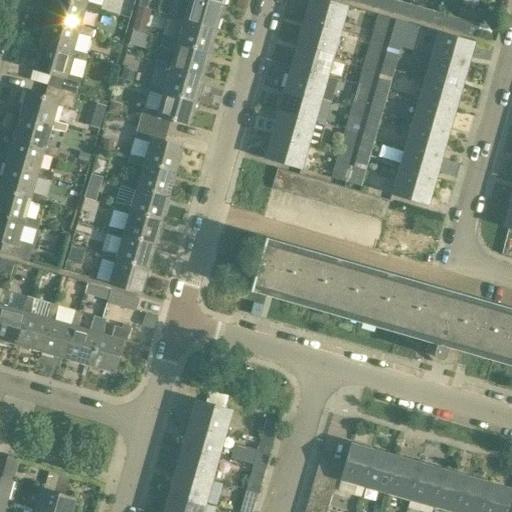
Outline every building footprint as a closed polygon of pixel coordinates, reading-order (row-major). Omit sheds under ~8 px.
[(79,25),(83,10),(85,5),(66,0),(52,0),(47,20),(78,29),(77,34),(92,37),(94,30),(79,25)] [(86,1),(86,0),(66,0),(85,5),(83,10),(99,13),(101,6),(86,1)] [(188,0),(185,14),(183,19),(215,28),(222,4),(207,0),(188,0)] [(324,0),(308,0),(303,20),(339,30),(346,6),(324,0)] [(382,10),(384,0),(359,0),(359,3),(382,10)] [(405,16),(408,4),(393,0),(384,0),(382,10),(405,16)] [(428,23),(431,11),(408,4),(405,16),(428,23)] [(182,23),(178,38),(176,43),(208,52),(215,28),(183,19),(185,14),(170,11),(167,19),(182,23)] [(451,29),(454,17),(431,11),(428,23),(451,29)] [(451,29),(475,36),(480,16),(464,12),(462,19),(454,17),(451,29)] [(389,18),(376,15),(370,38),(382,42),(389,18)] [(399,46),(407,48),(413,25),(394,19),(387,43),(399,47),(399,46)] [(40,44),(71,53),(71,54),(70,58),(85,61),(87,54),(72,49),(77,34),(78,29),(47,20),(40,44)] [(339,30),(303,20),(297,43),(333,53),(339,30)] [(128,42),(143,45),(146,31),(131,29),(128,42)] [(430,55),(466,65),(473,42),(437,32),(430,55)] [(174,51),(171,63),(169,67),(201,76),(208,52),(176,43),(178,38),(163,36),(159,47),(174,51)] [(382,42),(370,38),(363,61),(375,65),(382,42)] [(333,53),(297,43),(290,66),(326,76),(333,53)] [(381,66),(393,70),(399,47),(387,43),(381,66)] [(71,53),(40,44),(33,69),(50,74),(47,85),(76,93),(85,61),(70,58),(71,54),(71,53)] [(423,78),(459,88),(466,65),(430,55),(423,78)] [(168,71),(164,86),(163,91),(194,100),(201,76),(169,67),(171,63),(156,59),(154,67),(168,71)] [(375,65),(363,61),(357,85),(369,88),(375,65)] [(326,76),(290,66),(283,89),(319,99),(326,76)] [(374,89),(386,93),(393,70),(381,66),(374,89)] [(134,71),(122,68),(120,77),(131,81),(134,71)] [(417,101),(453,112),(459,88),(423,78),(417,101)] [(170,120),(187,125),(194,100),(163,91),(164,86),(149,83),(147,91),(161,95),(157,110),(142,108),(138,123),(167,131),(170,120)] [(52,120),(56,105),(72,108),(76,93),(47,85),(44,96),(26,91),(19,115),(51,124),(50,129),(65,132),(67,124),(52,120)] [(369,88),(357,85),(350,108),(362,111),(369,88)] [(319,99),(283,89),(277,112),(313,122),(319,99)] [(368,113),(379,116),(386,93),(374,89),(368,113)] [(410,124),(446,135),(453,112),(417,101),(410,124)] [(118,114),(121,105),(111,102),(108,111),(118,114)] [(362,111),(350,108),(344,131),(356,134),(362,111)] [(313,122),(277,112),(270,135),(306,145),(313,122)] [(361,136),(372,139),(379,116),(368,113),(361,136)] [(45,145),(50,129),(51,124),(19,115),(12,139),(44,148),(43,153),(58,156),(60,149),(45,145)] [(148,142),(144,157),(142,162),(174,171),(182,147),(164,141),(167,131),(138,123),(133,121),(129,136),(148,142)] [(403,148),(440,158),(446,135),(410,124),(403,148)] [(356,134),(344,131),(337,154),(349,157),(356,134)] [(306,145),(270,135),(264,158),(299,169),(306,145)] [(355,159),(366,162),(372,139),(361,136),(355,159)] [(38,168),(43,153),(44,148),(12,139),(6,163),(37,172),(36,177),(51,181),(53,173),(38,168)] [(112,143),(103,142),(102,150),(112,151),(112,143)] [(397,171),(433,181),(440,158),(403,148),(397,171)] [(78,159),(89,162),(91,155),(80,152),(78,159)] [(342,181),(347,165),(349,157),(337,154),(331,177),(342,181)] [(141,166),(137,182),(136,186),(167,195),(174,171),(142,162),(144,157),(129,155),(127,162),(141,166)] [(352,166),(348,182),(359,185),(366,162),(355,159),(352,166)] [(31,192),(36,177),(37,172),(6,163),(0,182),(0,187),(30,197),(29,201),(44,204),(46,197),(31,192)] [(348,182),(352,166),(347,165),(342,181),(348,182)] [(282,191),(287,171),(276,168),(270,188),(282,191)] [(293,195),(299,175),(287,171),(282,191),(293,195)] [(433,181),(397,171),(390,194),(426,204),(433,181)] [(87,184),(87,185),(99,188),(102,177),(90,174),(90,177),(87,184)] [(304,198),(310,178),(299,175),(293,195),(304,198)] [(134,190),(130,205),(129,210),(161,219),(167,195),(136,186),(137,182),(122,178),(120,186),(134,190)] [(316,201),(321,181),(310,178),(304,198),(316,201)] [(327,204),(332,184),(321,181),(316,201),(327,204)] [(338,207),(344,187),(332,184),(327,204),(338,207)] [(24,217),(29,201),(30,197),(0,187),(0,213),(23,220),(22,225),(37,228),(39,221),(24,217)] [(349,211),(355,191),(344,187),(338,207),(349,211)] [(361,214),(366,194),(355,191),(349,211),(361,214)] [(372,217),(378,197),(366,194),(361,214),(372,217)] [(383,220),(389,200),(378,197),(372,217),(383,220)] [(127,214),(123,229),(122,234),(154,243),(161,219),(129,210),(130,205),(115,202),(113,210),(127,214)] [(511,203),(509,203),(503,227),(511,229),(511,203)] [(17,241),(22,225),(23,220),(0,213),(0,240),(2,241),(0,248),(0,252),(28,260),(32,245),(17,241)] [(115,258),(147,267),(154,243),(122,234),(123,229),(108,227),(106,233),(121,237),(116,254),(115,258)] [(511,359),(511,314),(262,243),(250,284),(429,336),(424,353),(457,363),(462,345),(511,359)] [(82,250),(71,247),(67,260),(79,263),(82,250)] [(140,292),(147,267),(115,258),(116,254),(101,251),(99,258),(114,262),(108,283),(140,292)] [(0,271),(10,275),(13,262),(0,258),(0,271)] [(88,284),(85,293),(98,297),(101,287),(88,284)] [(0,309),(1,305),(6,307),(9,291),(0,288),(0,309)] [(138,298),(109,290),(105,303),(134,311),(138,298)] [(21,311),(6,307),(1,305),(0,309),(0,339),(16,344),(25,312),(30,314),(33,298),(26,296),(21,311)] [(45,318),(30,314),(25,312),(16,344),(40,351),(49,319),(54,321),(57,305),(50,303),(45,318)] [(40,351),(64,357),(73,326),(78,327),(81,312),(74,310),(70,325),(54,321),(49,319),(40,351)] [(64,357),(88,364),(97,333),(102,334),(105,319),(81,312),(78,327),(73,326),(64,357)] [(126,341),(150,348),(152,340),(128,333),(130,326),(122,323),(121,327),(113,325),(110,336),(102,334),(97,333),(88,364),(113,371),(122,340),(126,341)] [(231,410),(195,399),(188,423),(224,433),(231,410)] [(273,438),(277,423),(266,419),(261,434),(273,438)] [(224,433),(188,423),(181,446),(218,457),(224,433)] [(363,485),(373,449),(350,443),(340,479),(337,490),(359,496),(363,485)] [(269,453),(237,444),(233,460),(264,469),(269,453)] [(218,457),(181,446),(175,469),(211,480),(218,457)] [(373,449),(363,485),(386,492),(396,456),(373,449)] [(7,456),(1,477),(12,480),(18,459),(7,456)] [(337,473),(340,461),(320,456),(317,467),(337,473)] [(396,456),(386,492),(409,499),(419,463),(396,456)] [(419,463),(409,499),(432,505),(443,469),(419,463)] [(334,484),(337,473),(317,467),(314,478),(334,484)] [(211,480),(175,469),(168,492),(204,503),(211,480)] [(443,469),(432,505),(455,511),(466,476),(443,469)] [(33,511),(70,511),(74,498),(64,495),(69,476),(50,470),(44,489),(41,488),(33,511)] [(258,492),(262,476),(250,473),(246,489),(258,492)] [(0,502),(5,504),(12,480),(0,476),(0,502)] [(466,476),(455,511),(456,511),(480,511),(489,482),(466,476)] [(331,495),(334,484),(314,478),(311,489),(331,495)] [(511,489),(489,482),(480,511),(505,511),(511,490),(511,489)] [(327,506),(331,495),(311,489),(307,501),(327,506)] [(201,511),(204,503),(168,492),(162,511),(201,511)] [(241,511),(251,511),(255,499),(244,496),(240,511),(241,511)] [(304,511),(325,511),(327,506),(307,501),(304,511)]
